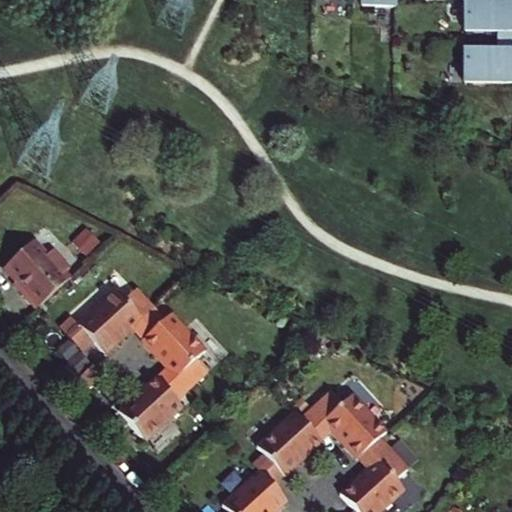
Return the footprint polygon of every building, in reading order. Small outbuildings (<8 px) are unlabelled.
[(393,13),(393,0),(361,0),(361,13),(393,13)] [(491,42),(511,42),(511,23),(510,23),(510,1),(477,0),(460,0),(459,0),(460,32),(491,33),(491,42)] [(511,61),(511,42),(491,42),(491,52),(460,52),(459,84),(509,84),(509,61),(511,61)] [(34,311),(70,278),(65,273),(69,269),(52,251),(46,257),(32,242),(2,270),(23,293),(20,296),(34,311)] [(131,331),(153,311),(135,291),(124,302),(115,292),(77,326),(90,340),(104,356),(131,331)] [(163,322),(153,311),(131,331),(141,342),(163,322)] [(204,353),(170,315),(163,322),(141,342),(166,369),(186,391),(206,373),(195,362),(204,353)] [(79,350),(90,340),(77,326),(70,318),(59,328),(79,350)] [(103,377),(93,366),(79,378),(89,389),(103,377)] [(186,391),(166,369),(155,379),(175,401),(186,391)] [(175,401),(155,379),(117,413),(144,443),(181,408),(175,401)] [(311,411),(331,433),(356,460),(378,440),(385,433),(351,396),(341,405),(331,394),(311,411)] [(331,433),(311,411),(300,421),(320,443),(331,433)] [(263,455),(283,478),(320,443),(300,421),(294,414),(256,448),(263,455)] [(378,440),(356,460),(366,471),(388,451),(378,440)] [(388,451),(366,471),(339,496),(353,511),(380,511),(403,491),(394,481),(406,470),(388,451)] [(283,478),(263,455),(252,466),(259,473),(272,488),(283,478)] [(275,511),(286,502),(272,488),(259,473),(221,507),(225,511),(275,511)]
